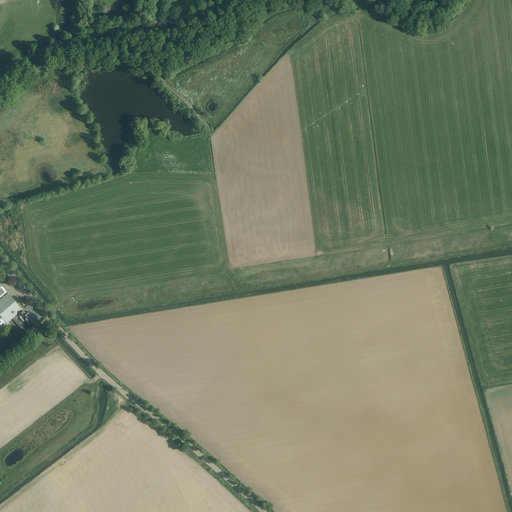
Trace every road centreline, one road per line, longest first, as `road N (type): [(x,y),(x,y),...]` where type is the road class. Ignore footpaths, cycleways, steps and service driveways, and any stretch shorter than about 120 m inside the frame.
road 1 (unclassified): [(263,511),(86,359),(0,260)]
road 2 (unclassified): [(0,70),(67,41),(231,0)]
